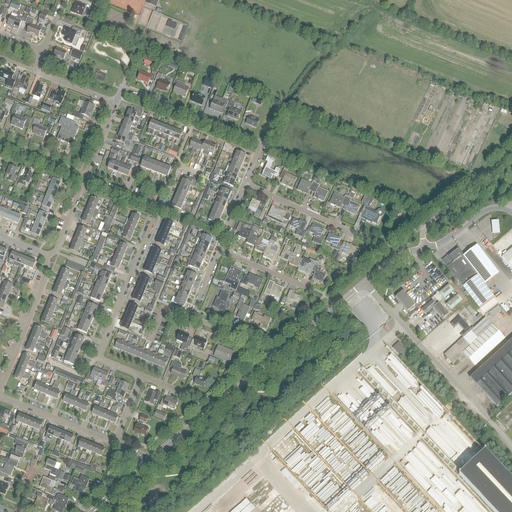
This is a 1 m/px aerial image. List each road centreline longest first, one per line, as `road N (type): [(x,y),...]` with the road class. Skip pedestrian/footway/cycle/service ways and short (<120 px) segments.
road 1 (residential): [(141,376),(97,357),(159,208),(85,177)]
road 2 (unclassified): [(511,444),(364,282)]
road 3 (residential): [(244,184),(256,141),(122,87)]
road 4 (residential): [(273,357),(192,316),(218,249)]
road 5 (tertiary): [(149,458),(273,357)]
road 6 (residential): [(0,391),(37,301),(46,255)]
road 7 (tertiary): [(424,248),(425,226),(511,155)]
road 8 (residential): [(114,442),(0,395)]
